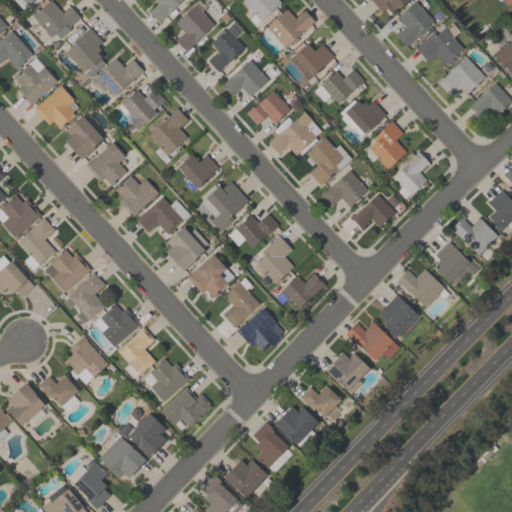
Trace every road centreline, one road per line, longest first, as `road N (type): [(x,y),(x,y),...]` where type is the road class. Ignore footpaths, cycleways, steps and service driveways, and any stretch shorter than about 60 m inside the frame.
road 1 (residential): [(142,511),(511,137)]
road 2 (residential): [(369,280),(110,0)]
road 3 (residential): [(257,397),(0,116)]
road 4 (primary): [(511,291),(296,511)]
road 5 (primary): [(343,511),(511,338)]
road 6 (residential): [(480,164),(329,0)]
